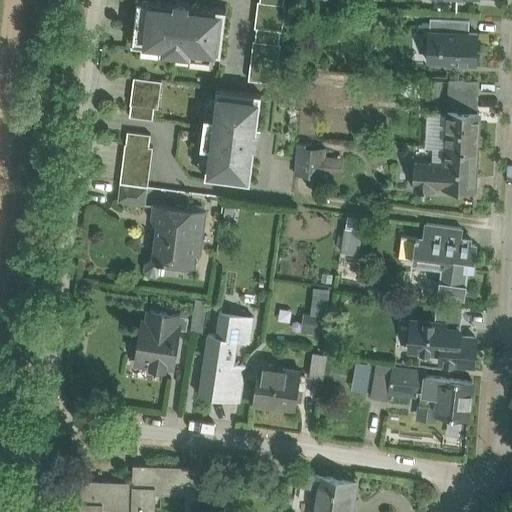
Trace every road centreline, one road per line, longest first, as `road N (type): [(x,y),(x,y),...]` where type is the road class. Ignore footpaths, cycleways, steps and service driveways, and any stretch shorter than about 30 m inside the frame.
road 1 (residential): [(487,477),(50,420)]
road 2 (residential): [(95,0),(50,420)]
road 3 (unknown): [(82,120),(154,125),(173,168),(211,190),(271,184)]
road 4 (residential): [(504,407),(511,248)]
